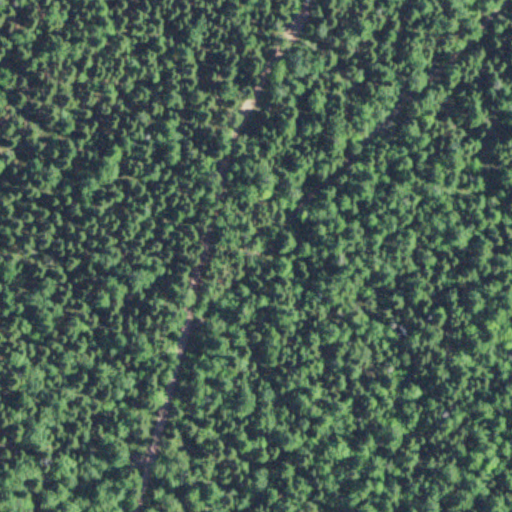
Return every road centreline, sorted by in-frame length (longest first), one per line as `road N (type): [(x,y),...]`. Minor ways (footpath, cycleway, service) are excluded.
road 1 (track): [(135,511),(186,320),(487,0)]
road 2 (track): [(186,320),(214,187),(255,79),(306,0)]
